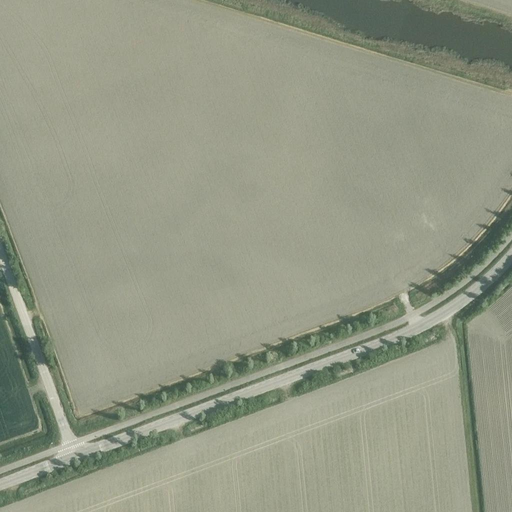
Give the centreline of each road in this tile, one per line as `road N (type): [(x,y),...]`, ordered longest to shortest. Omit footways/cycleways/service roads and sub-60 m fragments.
road 1 (tertiary): [(74,456),(416,328),(511,255)]
road 2 (unclassified): [(74,456),(0,254)]
